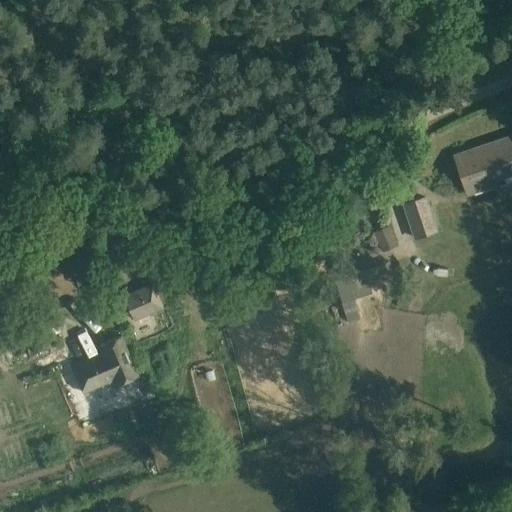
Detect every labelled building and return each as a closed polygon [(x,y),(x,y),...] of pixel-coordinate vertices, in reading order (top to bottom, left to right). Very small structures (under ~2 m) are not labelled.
[(511,135),(455,155),(468,194),(495,185),(494,180),(511,173),(511,135)] [(403,205),(410,224),(414,238),(437,230),(432,217),(426,198),(403,205)] [(346,275),(354,298),(372,292),(369,285),(394,277),(389,262),(364,271),(364,269),(346,275)] [(191,281),(204,278),(202,267),(189,270),(191,281)] [(164,309),(154,284),(122,298),(131,322),(164,309)] [(37,351),(39,350),(56,345),(45,312),(26,318),(37,351)] [(118,385),(138,376),(129,354),(121,336),(100,345),(104,353),(72,367),(83,393),(115,379),(118,385)]
